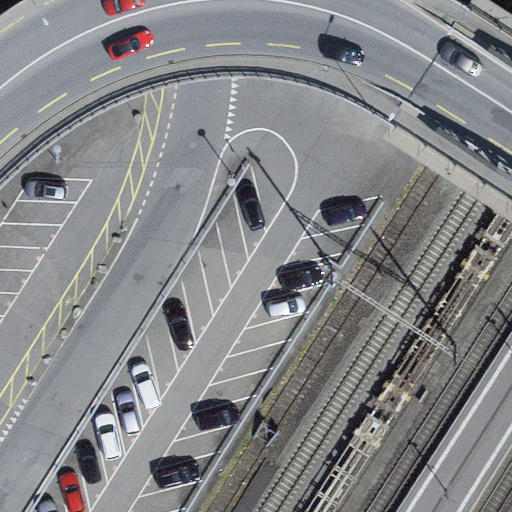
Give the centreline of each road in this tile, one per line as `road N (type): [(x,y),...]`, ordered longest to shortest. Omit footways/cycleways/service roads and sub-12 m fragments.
road 1 (primary): [(275,0),(397,42),(511,112)]
road 2 (primary): [(0,90),(94,30),(204,0)]
